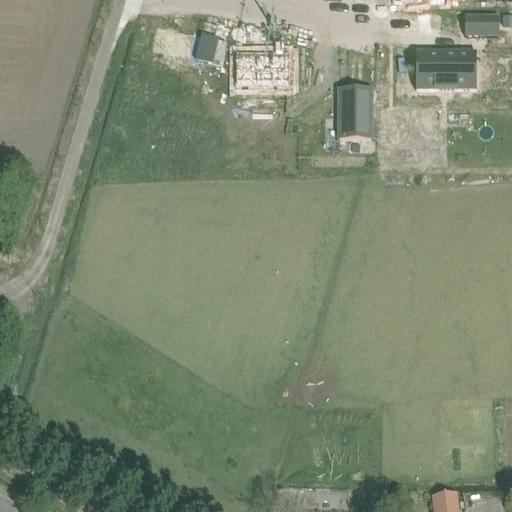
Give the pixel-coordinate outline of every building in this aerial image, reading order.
[(511,17),(503,18),(503,28),(511,28),(511,17)] [(465,39),(499,39),(499,19),(465,19),(465,39)] [(416,54),(416,93),(477,93),(477,54),(416,54)] [(236,61),(236,96),(291,96),(291,61),(236,61)] [(373,93),(340,93),(340,142),(373,142),(373,93)] [(385,161),(398,161),(398,129),(385,129),(385,161)] [(434,511),(459,511),(457,495),(433,498),(434,511)]
